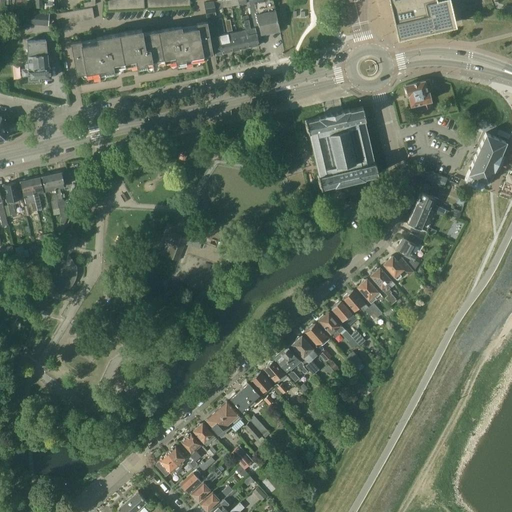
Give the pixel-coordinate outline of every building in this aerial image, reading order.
[(45,3),(45,8),(54,8),(54,3),(53,0),(48,0),(48,3),(45,3)] [(216,0),(217,0),(213,1),(211,1),(213,10),(214,9),(221,8),(219,0),(216,0)] [(248,0),(251,13),(253,27),(257,35),(280,30),(274,5),(273,0),(248,0)] [(389,0),(397,34),(459,20),(454,0),(389,0)] [(209,12),(208,10),(213,10),(211,1),(204,2),(205,13),(209,12)] [(16,11),(15,23),(48,26),(49,14),(16,11)] [(247,15),(243,16),(245,29),(250,47),(259,44),(257,35),(253,27),(250,28),(247,15)] [(222,19),(216,20),(216,21),(217,27),(223,53),(231,51),(227,33),(225,34),(222,35),(222,32),(224,31),(222,19)] [(231,51),(240,49),(236,31),(232,32),(230,19),(225,20),(227,33),(231,51)] [(197,27),(182,30),(181,26),(142,33),(142,29),(96,37),(97,41),(81,44),(81,40),(70,42),(77,74),(86,72),(87,76),(114,71),(114,67),(136,63),(137,67),(176,60),(177,64),(207,59),(208,57),(208,54),(213,53),(210,38),(208,29),(207,21),(196,23),(197,27)] [(217,27),(208,29),(210,38),(214,55),(223,53),(217,27)] [(15,29),(3,30),(4,40),(16,39),(15,29)] [(245,29),(236,31),(240,49),(250,47),(245,29)] [(25,69),(22,69),(23,79),(49,77),(48,62),(50,62),(52,59),(51,56),(49,53),(47,53),(45,40),(26,41),(28,64),(25,64),(25,66),(25,69)] [(405,87),(404,87),(406,93),(407,93),(408,96),(410,105),(411,105),(421,103),(422,107),(422,108),(432,106),(430,101),(431,100),(428,90),(432,89),(429,79),(425,80),(425,79),(405,84),(406,87),(405,87)] [(366,119),(363,106),(361,106),(350,109),(350,108),(344,110),(344,109),(323,114),(317,116),(318,116),(305,119),(308,132),(318,174),(318,175),(321,188),(322,187),(334,184),(334,186),(341,184),(365,178),(364,177),(376,174),(377,175),(378,174),(375,161),(374,161),(365,119),(366,119)] [(481,188),(484,180),(488,182),(506,141),(486,132),(464,180),(481,188)] [(426,179),(444,187),(447,178),(429,171),(426,179)] [(72,204),(66,202),(62,198),(61,195),(60,192),(59,187),(66,186),(65,180),(64,181),(62,172),(52,174),(59,207),(59,208),(61,218),(60,222),(63,224),(64,224),(68,214),(70,208),(72,204)] [(59,207),(52,174),(42,176),(45,190),(50,189),(53,200),(50,200),(52,209),(59,208),(59,207)] [(40,176),(30,179),(36,204),(37,210),(41,209),(38,192),(43,191),(40,176)] [(20,181),(23,195),(28,194),(32,211),(37,210),(30,179),(20,181)] [(16,182),(3,185),(7,201),(8,204),(8,205),(13,204),(13,203),(12,200),(20,198),(16,182)] [(421,191),(415,203),(434,212),(435,212),(438,214),(443,215),(444,213),(446,209),(436,205),(439,199),(421,191)] [(415,203),(407,223),(426,231),(434,212),(415,203)] [(70,208),(68,214),(76,216),(78,211),(70,208)] [(458,217),(460,211),(454,209),(451,211),(446,209),(444,213),(457,218),(458,217)] [(166,256),(178,261),(187,237),(179,234),(175,233),(175,232),(166,256)] [(413,271),(418,262),(415,260),(417,256),(412,254),(413,251),(412,250),(416,244),(402,236),(395,249),(404,253),(403,255),(409,259),(407,264),(413,271)] [(3,255),(14,252),(12,245),(1,248),(2,251),(3,255)] [(15,248),(18,259),(25,257),(22,246),(15,248)] [(35,251),(36,258),(47,255),(46,249),(35,251)] [(68,255),(66,260),(57,258),(49,283),(58,286),(56,292),(59,292),(62,291),(64,290),(66,288),(67,288),(68,289),(71,285),(73,283),(74,281),(75,279),(76,276),(76,273),(76,270),(76,267),(76,264),(74,264),(73,261),(72,259),(70,256),(69,256),(68,255)] [(392,255),(383,263),(394,276),(397,279),(401,275),(399,272),(404,268),(409,274),(413,271),(407,264),(401,257),(397,260),(392,255)] [(30,259),(17,262),(21,281),(35,278),(32,267),(33,267),(32,260),(31,261),(30,259)] [(374,271),(370,275),(381,288),(387,295),(384,298),(390,305),(396,300),(388,290),(390,288),(394,284),(391,280),(391,279),(379,266),(378,267),(376,267),(374,269),(374,271)] [(361,282),(357,286),(368,299),(371,302),(380,294),(377,291),(378,291),(367,278),(365,279),(363,279),(361,280),(361,282)] [(367,306),(364,302),(360,297),(359,298),(352,290),(343,298),(354,310),(359,306),(363,310),(364,309),(367,306)] [(347,326),(357,318),(351,312),(352,312),(341,300),(331,308),(342,320),(347,326)] [(373,313),(375,316),(376,317),(381,313),(373,302),(368,306),(368,307),(373,313)] [(373,313),(368,307),(367,306),(364,309),(370,316),(370,315),(373,313)] [(41,309),(39,316),(45,318),(47,312),(41,309)] [(319,319),(318,319),(331,333),(333,337),(339,332),(344,328),(341,324),(341,325),(328,311),(324,314),(323,314),(319,318),(319,319)] [(308,328),(305,331),(310,337),(309,338),(315,345),(317,347),(315,350),(318,353),(325,361),(329,358),(331,356),(325,349),(324,350),(323,348),(321,346),(322,345),(321,344),(320,342),(319,341),(326,335),(321,328),(320,329),(315,323),(314,324),(312,324),(309,326),(308,328)] [(341,334),(348,341),(352,338),(350,335),(345,330),(341,334)] [(365,340),(356,330),(350,335),(352,338),(359,345),(365,340)] [(318,353),(315,350),(313,348),(301,335),(300,335),(299,335),(296,338),(296,340),(291,344),(303,357),(305,359),(302,362),(313,374),(315,372),(319,368),(313,362),(313,361),(311,359),(318,353)] [(304,365),(288,346),(275,358),(287,372),(295,381),(299,378),(293,371),(290,371),(289,370),(296,364),(304,373),(307,371),(303,366),(304,365)] [(345,357),(354,367),(361,361),(352,351),(345,357)] [(267,364),(263,368),(274,381),(277,383),(286,375),(284,372),(273,359),(272,360),(270,360),(267,363),(267,364)] [(254,376),(250,379),(261,392),(263,395),(273,387),(270,384),(259,371),(258,372),(257,372),(254,374),(254,376)] [(248,381),(242,387),(256,402),(261,397),(258,394),(259,393),(248,381)] [(282,383),(277,387),(282,393),(287,389),(282,383)] [(236,392),(250,407),(256,402),(242,387),(236,392)] [(241,409),(244,413),(250,407),(236,392),(230,397),(241,409)] [(117,394),(113,398),(121,407),(125,403),(117,394)] [(268,395),(264,399),(268,404),(272,401),(268,395)] [(241,417),(226,401),(216,410),(231,426),(241,417)] [(226,431),(231,426),(216,410),(206,419),(221,436),(220,437),(221,438),(227,432),(226,431)] [(249,419),(266,437),(270,433),(254,415),(249,419)] [(243,426),(256,440),(261,435),(249,421),(243,426)] [(202,422),(193,430),(203,442),(206,445),(210,442),(211,442),(216,438),(212,434),(213,434),(202,422)] [(193,459),(195,461),(200,456),(195,450),(201,444),(190,432),(188,434),(187,434),(186,435),(186,436),(181,440),(191,452),(188,454),(193,459)] [(272,440),(269,442),(280,455),(284,452),(272,440)] [(171,449),(167,452),(178,464),(180,467),(181,468),(183,466),(181,465),(183,463),(181,461),(186,457),(175,445),(174,446),(173,446),(171,448),(171,449)] [(207,451),(211,456),(216,451),(212,447),(207,451)] [(230,453),(240,464),(244,469),(249,464),(251,463),(247,458),(242,453),(237,447),(234,450),(230,453)] [(275,451),(271,455),(275,459),(279,455),(275,451)] [(181,468),(180,467),(178,464),(167,452),(163,456),(161,456),(160,457),(160,459),(159,460),(160,461),(156,464),(166,475),(173,469),(178,474),(183,470),(181,468)] [(288,452),(282,456),(290,465),(296,461),(288,452)] [(198,464),(197,464),(195,461),(193,459),(189,463),(194,468),(198,464)] [(198,464),(197,464),(198,464),(200,466),(203,470),(208,466),(204,462),(202,460),(198,464)] [(240,464),(235,468),(241,475),(246,471),(244,469),(240,464)] [(199,500),(211,490),(207,485),(221,472),(216,467),(202,480),(203,482),(191,493),(191,494),(190,495),(194,499),(196,497),(199,500)] [(193,472),(180,484),(188,492),(200,481),(197,477),(201,474),(196,469),(193,472)] [(220,501),(233,490),(228,484),(216,496),(212,492),(200,502),(203,505),(201,507),(205,511),(206,510),(207,511),(219,500),(220,501)] [(220,502),(209,511),(226,511),(228,510),(224,506),(239,493),(238,493),(234,488),(233,490),(220,501),(220,502)] [(133,511),(147,500),(138,490),(117,508),(120,511),(133,511)] [(228,511),(237,511),(243,507),(239,503),(228,511)]
